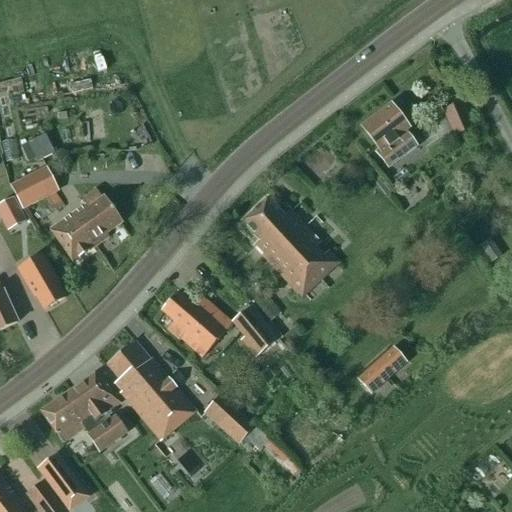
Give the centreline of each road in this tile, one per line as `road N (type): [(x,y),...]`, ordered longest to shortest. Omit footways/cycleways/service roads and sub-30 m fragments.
road 1 (tertiary): [(0,405),(113,312),(252,150),(435,8)]
road 2 (residential): [(511,144),(435,8)]
